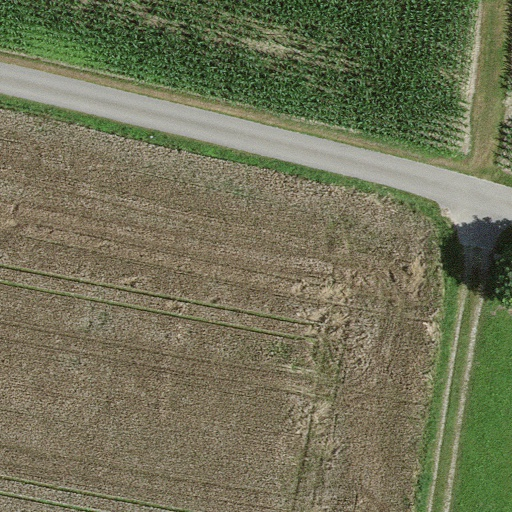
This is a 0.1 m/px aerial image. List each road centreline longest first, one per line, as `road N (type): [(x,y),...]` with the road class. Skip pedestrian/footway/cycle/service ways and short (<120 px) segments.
road 1 (track): [(511,205),(0,79)]
road 2 (track): [(497,0),(488,198),(441,511)]
